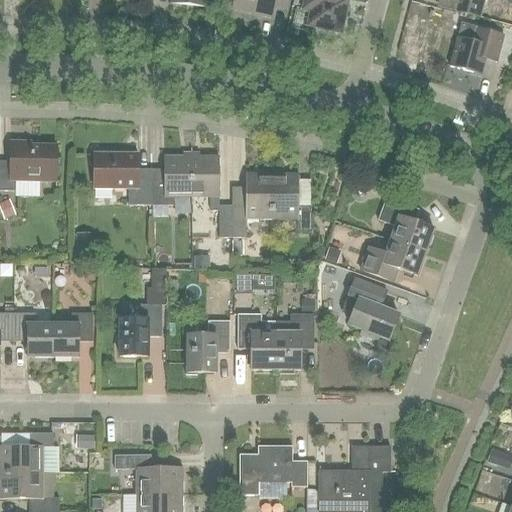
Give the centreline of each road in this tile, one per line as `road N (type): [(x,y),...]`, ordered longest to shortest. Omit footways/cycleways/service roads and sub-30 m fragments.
road 1 (residential): [(485,199),(418,388),(403,408),(209,414)]
road 2 (residential): [(0,72),(145,76),(343,109)]
road 3 (residential): [(209,414),(0,414)]
road 4 (residential): [(343,109),(496,159)]
